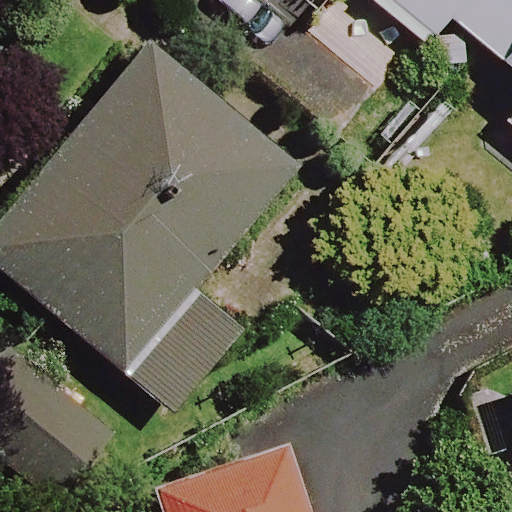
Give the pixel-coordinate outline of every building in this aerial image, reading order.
[(511,0),(364,0),(511,110),(511,0)] [(273,179),(123,58),(0,210),(0,297),(153,422),(221,338),(175,301),(273,179)] [(36,511),(93,443),(0,365),(0,483),(35,511),(36,511)] [(511,511),(511,374),(446,399),(489,511),(511,511)] [(281,511),(264,460),(142,501),(145,511),(281,511)]
